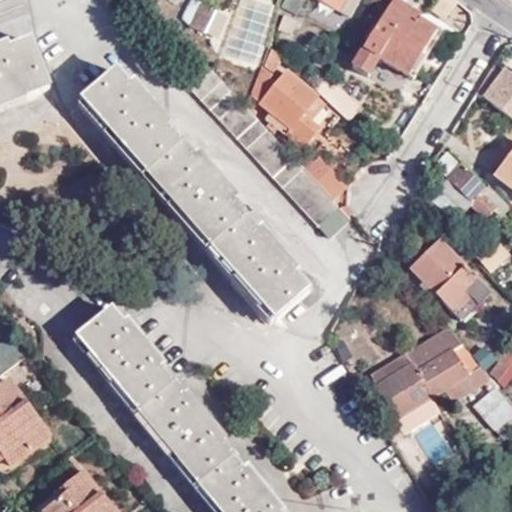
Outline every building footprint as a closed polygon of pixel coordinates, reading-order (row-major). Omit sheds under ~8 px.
[(304,0),(309,0),(337,14),(344,0),(284,0),(280,7),(295,16),(304,0)] [(354,0),(344,0),(337,14),(347,20),(357,2),(354,0)] [(394,2),(386,17),(412,33),(418,22),(421,18),(394,2)] [(215,12),(204,5),(192,26),(204,33),(215,12)] [(294,21),(283,16),(277,30),(288,34),(294,21)] [(412,33),(386,17),(364,52),(362,50),(350,70),(369,81),(380,61),(415,82),(438,44),(432,40),(436,33),(418,22),(412,33)] [(0,105),(23,97),(25,101),(49,91),(31,45),(10,53),(0,56),(0,105)] [(0,56),(10,53),(7,47),(0,50),(0,56)] [(272,75),(282,61),(275,54),(264,69),(272,75)] [(262,71),(252,100),(257,104),(271,116),(266,122),(270,125),(278,131),(302,152),(319,133),(309,125),(302,119),(316,102),(285,76),(276,88),(268,82),(271,78),(262,71)] [(247,109),(245,107),(212,72),(190,91),(321,231),(340,212),(332,203),(298,165),(250,112),(247,109)] [(484,101),(511,122),(511,76),(508,73),(484,101)] [(119,74),(85,104),(276,325),(312,294),(295,274),(298,272),(277,248),(257,225),(252,229),(228,202),(234,198),(214,175),(196,154),(192,158),(169,132),(172,130),(151,105),(134,85),(131,88),(119,74)] [(315,92),(348,124),(360,110),(325,77),(315,92)] [(0,105),(0,114),(27,104),(25,101),(23,97),(0,105)] [(257,104),(252,100),(247,109),(250,112),(257,104)] [(324,108),(316,102),(302,119),(309,125),(324,108)] [(276,325),(85,104),(79,109),(270,330),(276,325)] [(278,131),(270,125),(267,130),(275,135),(278,131)] [(511,157),(496,179),(511,191),(511,157)] [(304,159),(298,165),(332,203),(346,192),(317,161),(312,167),(304,159)] [(503,203),(490,190),(487,194),(462,168),(440,191),(464,217),(474,208),(486,222),(503,203)] [(462,326),(491,298),(440,242),(411,270),(454,313),(452,317),(462,326)] [(83,339),(224,511),(285,511),(266,488),(248,466),(244,469),(223,443),(226,440),(207,416),(189,394),(184,399),(161,371),(166,366),(147,343),(129,320),(123,325),(114,314),(83,339)] [(449,332),(448,331),(407,356),(432,399),(433,398),(446,391),(454,405),(493,381),(487,374),(449,332)] [(0,343),(0,372),(6,380),(31,360),(11,335),(0,343)] [(212,511),(224,511),(83,339),(76,344),(212,511)] [(502,379),(511,366),(511,345),(493,371),(502,379)] [(432,399),(407,356),(370,379),(396,421),(432,399)] [(52,441),(8,385),(0,390),(0,456),(12,472),(52,441)] [(495,433),(511,418),(511,411),(495,390),(472,409),(493,435),(495,433)] [(432,399),(441,415),(442,414),(433,398),(432,399)] [(406,437),(441,415),(432,399),(396,421),(406,437)] [(511,418),(495,433),(504,442),(511,438),(511,418)] [(111,511),(83,476),(35,511),(111,511)]
